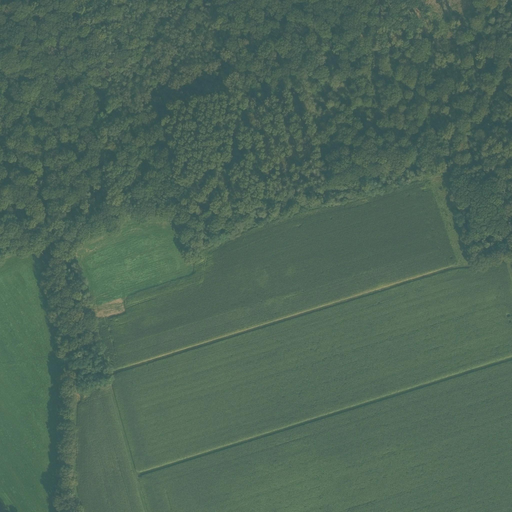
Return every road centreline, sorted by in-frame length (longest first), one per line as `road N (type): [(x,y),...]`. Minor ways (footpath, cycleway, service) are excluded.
road 1 (track): [(511,279),(500,261),(459,268),(108,374)]
road 2 (track): [(87,305),(148,511)]
